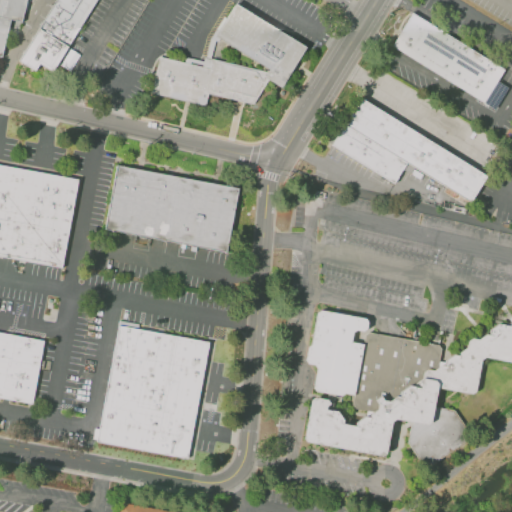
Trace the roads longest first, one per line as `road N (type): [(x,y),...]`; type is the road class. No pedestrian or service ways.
road 1 (tertiary): [(226,479),(246,448),(268,172),(372,0)]
road 2 (residential): [(273,162),(0,96)]
road 3 (tertiary): [(0,447),(200,482),(226,479)]
